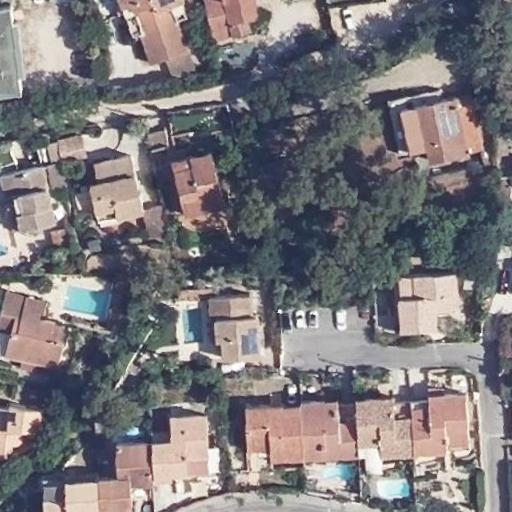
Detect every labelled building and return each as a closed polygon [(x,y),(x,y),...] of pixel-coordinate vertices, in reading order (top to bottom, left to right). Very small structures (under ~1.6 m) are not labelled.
[(120,0),(133,36),(141,34),(150,62),(190,48),(179,19),(186,17),(180,1),(183,0),(120,0)] [(203,0),(213,38),(251,30),(248,17),(260,15),(256,0),(203,0)] [(366,0),(367,21),(407,20),(406,0),(366,0)] [(0,4),(0,92),(22,90),(20,74),(14,20),(12,3),(0,4)] [(14,20),(20,74),(26,73),(20,19),(14,20)] [(405,153),(413,151),(403,109),(442,99),(440,90),(392,102),(405,153)] [(403,109),(413,151),(428,147),(432,163),(486,151),(472,92),(442,99),(403,109)] [(147,134),(155,166),(172,162),(165,130),(147,134)] [(58,138),(63,160),(64,163),(86,158),(81,132),(58,138)] [(16,161),(8,141),(0,142),(0,164),(2,167),(16,161)] [(193,165),(176,169),(186,213),(225,204),(212,151),(191,155),(193,165)] [(144,211),(143,208),(132,155),(94,162),(97,180),(89,182),(96,212),(116,207),(118,216),(144,211)] [(174,160),(176,169),(193,165),(191,155),(174,160)] [(54,193),(70,190),(64,163),(63,160),(47,164),(54,193)] [(14,202),(20,230),(56,222),(44,164),(0,174),(0,175),(7,204),(14,202)] [(13,232),(20,230),(14,202),(7,204),(13,232)] [(162,204),(143,208),(144,211),(150,238),(169,234),(162,204)] [(116,207),(96,212),(98,220),(118,216),(116,207)] [(64,229),(52,231),(55,251),(68,249),(64,229)] [(56,262),(55,274),(82,274),(82,263),(56,262)] [(402,330),(437,328),(437,309),(458,308),(456,272),(399,275),(400,297),(402,330)] [(115,340),(129,280),(123,277),(118,276),(107,325),(103,336),(115,340)] [(52,339),(57,322),(44,319),(48,301),(46,300),(6,290),(1,313),(15,317),(11,333),(0,330),(0,353),(22,359),(58,369),(65,342),(52,339)] [(148,297),(156,307),(161,301),(154,293),(148,297)] [(260,356),(258,314),(249,314),(248,294),(210,296),(212,333),(223,333),(224,358),(260,356)] [(197,308),(175,314),(181,340),(203,334),(197,308)] [(15,317),(1,313),(0,315),(0,330),(11,333),(15,317)] [(69,325),(57,322),(52,339),(65,342),(69,325)] [(56,378),(58,369),(22,359),(20,368),(56,378)] [(429,406),(411,407),(414,453),(447,451),(447,445),(469,445),(466,392),(444,394),(429,394),(428,394),(429,406)] [(356,402),(358,445),(380,444),(381,455),(414,453),(411,407),(411,400),(394,402),(394,395),(355,397),(356,402)] [(301,404),(303,459),(359,456),(358,445),(356,402),(338,404),(338,400),(301,402),(301,404)] [(271,460),(303,459),(301,404),(284,404),(283,402),(246,402),(247,445),(270,444),(271,451),(271,460)] [(35,433),(40,434),(43,411),(25,409),(26,405),(8,403),(8,406),(0,404),(0,459),(1,460),(2,446),(14,446),(18,446),(20,446),(22,443),(24,441),(24,438),(25,432),(35,433)] [(172,440),(152,441),(154,476),(188,474),(187,472),(187,457),(208,456),(210,456),(208,413),(171,415),(172,440)] [(50,435),(40,434),(35,433),(25,432),(24,438),(49,442),(50,435)] [(118,476),(99,477),(100,511),(103,511),(133,510),(132,493),(154,492),(154,476),(152,441),(117,443),(118,476)] [(187,457),(187,472),(209,471),(208,456),(187,457)] [(100,511),(99,477),(66,478),(66,482),(67,497),(46,498),(46,511),(100,511)] [(46,498),(67,497),(66,482),(45,483),(46,498)]
